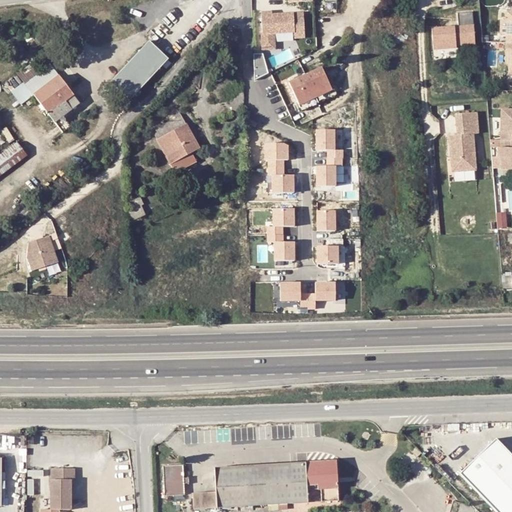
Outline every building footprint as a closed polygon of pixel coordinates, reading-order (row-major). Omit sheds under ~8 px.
[(332,4),(329,0),(309,0),(293,14),(304,28),(332,4)] [(458,11),(459,23),(474,22),(474,10),(458,11)] [(433,47),(476,45),(475,23),(432,26),(433,47)] [(283,49),(304,38),(301,32),(280,43),(283,49)] [(511,67),(511,36),(504,36),(502,67),(511,67)] [(112,82),(129,99),(168,61),(150,43),(112,82)] [(266,74),(265,52),(254,53),(256,75),(266,74)] [(230,54),(201,70),(208,82),(236,67),(230,54)] [(333,82),(322,59),(289,75),(299,98),(333,82)] [(27,79),(36,90),(58,73),(50,62),(27,79)] [(36,90),(58,120),(67,114),(66,111),(71,107),(65,99),(74,93),(58,73),(36,90)] [(74,93),(65,99),(71,107),(79,101),(74,93)] [(511,132),(511,101),(499,101),(498,132),(511,132)] [(455,170),(479,167),(474,131),(479,130),(477,110),(456,112),(458,133),(450,134),(455,170)] [(167,160),(170,162),(174,170),(197,157),(192,148),(197,146),(178,112),(150,127),(167,160)] [(64,128),(72,122),(67,114),(58,120),(64,128)] [(315,129),(315,149),(335,149),(335,129),(315,129)] [(511,132),(498,132),(497,139),(494,139),(494,148),(499,148),(498,160),(511,160),(511,132)] [(19,142),(0,154),(0,176),(29,157),(19,142)] [(270,193),(295,192),(294,173),(285,173),(285,158),(289,158),(288,142),(264,142),(264,158),(269,158),(270,193)] [(328,165),(343,163),(342,156),(327,158),(328,165)] [(315,166),(316,186),(337,185),(336,164),(315,166)] [(272,260),(296,259),(295,240),(284,240),(284,226),(296,225),(295,206),(272,207),(273,226),(267,226),(267,242),(272,242),(272,260)] [(316,230),(336,230),(336,209),(316,209),(316,230)] [(28,252),(32,268),(58,260),(54,245),(62,243),(59,233),(51,235),(51,233),(30,239),(28,252)] [(339,262),(338,244),(315,246),(316,263),(339,262)] [(300,300),(301,281),(279,281),(279,300),(300,300)] [(315,281),(315,292),(301,292),(301,307),(316,307),(316,301),(336,301),(336,281),(315,281)] [(511,511),(511,454),(496,437),(460,472),(498,511),(511,511)] [(340,497),(339,457),(308,458),(308,483),(321,483),(322,498),(340,497)] [(308,458),(215,461),(216,487),(217,502),(275,499),(309,499),(308,483),(308,458)] [(183,460),(162,461),(164,491),(185,491),(184,479),(183,472),(183,460)] [(75,468),(49,468),(49,486),(71,486),(71,483),(74,483),(75,468)] [(71,486),(49,486),(48,509),(39,509),(38,511),(57,511),(58,510),(71,510),(71,486)] [(193,503),(217,502),(216,487),(192,488),(193,503)]
